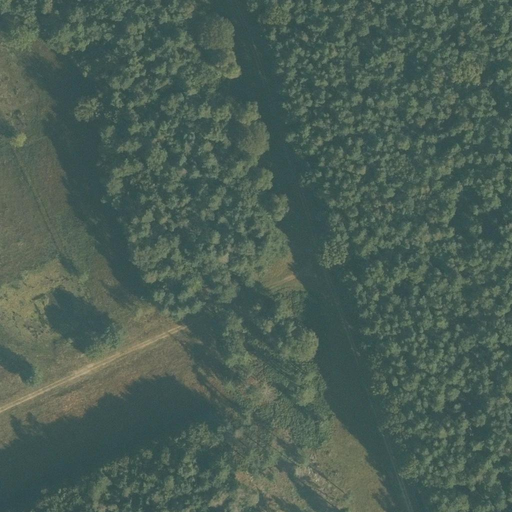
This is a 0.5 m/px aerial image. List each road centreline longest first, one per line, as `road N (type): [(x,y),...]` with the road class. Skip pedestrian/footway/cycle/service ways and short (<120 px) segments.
road 1 (track): [(235,0),(412,511)]
road 2 (track): [(0,414),(329,265)]
